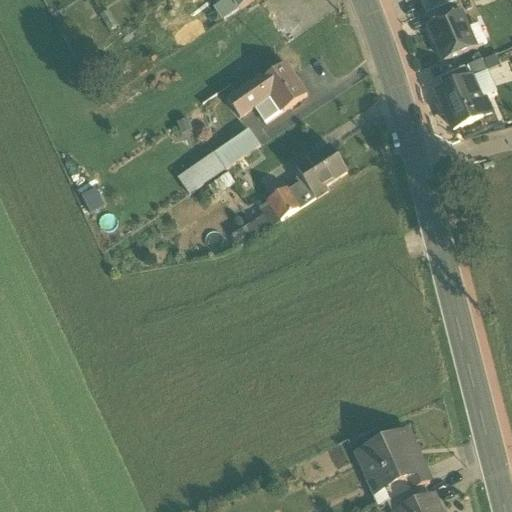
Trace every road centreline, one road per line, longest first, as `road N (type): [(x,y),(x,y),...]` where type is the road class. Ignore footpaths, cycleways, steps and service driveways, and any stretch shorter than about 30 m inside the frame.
road 1 (tertiary): [(506,511),(417,166)]
road 2 (tertiary): [(417,166),(365,0)]
